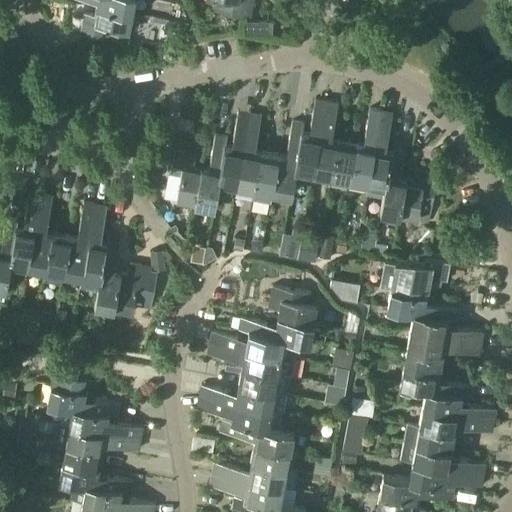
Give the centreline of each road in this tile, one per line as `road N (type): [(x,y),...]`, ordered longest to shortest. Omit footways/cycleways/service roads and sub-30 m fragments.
road 1 (residential): [(298,60),(390,79),(455,119),(511,227)]
road 2 (residential): [(183,511),(177,368),(202,287)]
road 3 (residential): [(134,102),(189,74),(298,60)]
